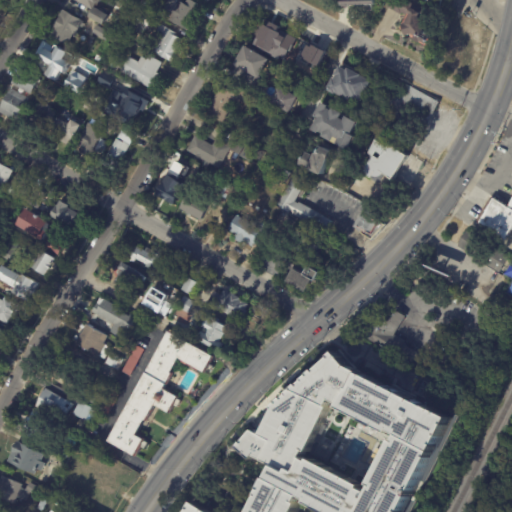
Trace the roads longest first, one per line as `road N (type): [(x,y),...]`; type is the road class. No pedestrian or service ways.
road 1 (primary): [(511,45),(445,186),(389,253),(172,460),(140,511)]
road 2 (residential): [(245,0),(0,414)]
road 3 (residential): [(487,109),(281,0)]
road 4 (residential): [(315,320),(122,206)]
road 5 (residential): [(122,206),(0,138)]
